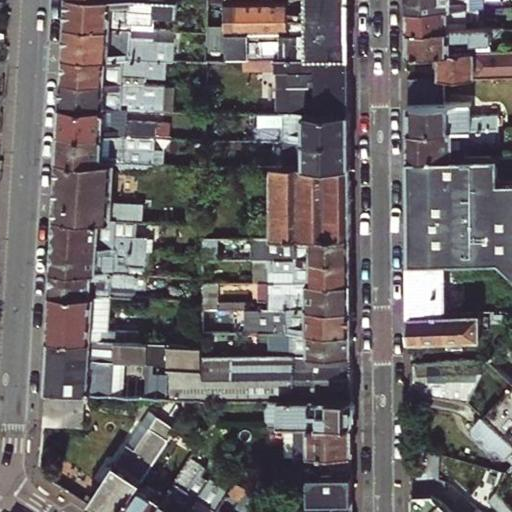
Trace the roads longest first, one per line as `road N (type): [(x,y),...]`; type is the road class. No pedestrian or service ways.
road 1 (residential): [(380,511),(379,0)]
road 2 (secondary): [(34,0),(0,474)]
